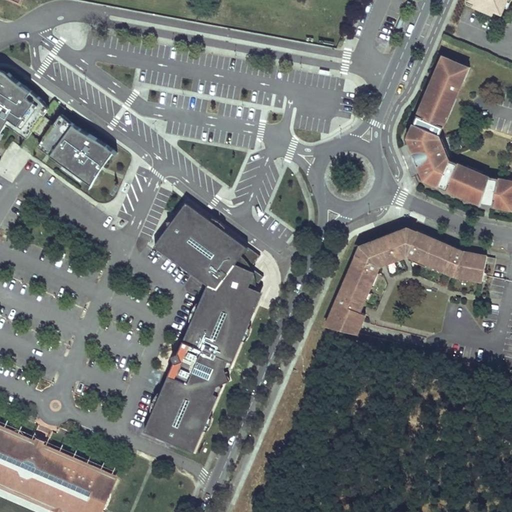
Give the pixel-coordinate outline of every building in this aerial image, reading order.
[(470,0),(475,2),(474,5),(491,13),(493,10),(501,13),(506,0),(470,0)] [(453,61),(443,56),(439,64),(444,66),(445,62),(451,65),(453,61)] [(459,73),(462,65),(453,61),(451,65),(445,62),(444,66),(439,64),(427,92),(432,94),(430,98),(436,100),(434,104),(433,107),(427,104),(425,108),(421,106),(408,137),(414,153),(423,149),(426,158),(418,162),(425,178),(457,192),(458,189),(470,194),(469,198),(481,203),(503,209),(504,205),(511,207),(511,201),(511,187),(509,187),(510,183),(489,178),(479,174),(478,177),(466,172),(467,168),(445,158),(436,137),(445,117),(440,115),(443,108),(446,100),(451,102),(463,75),(459,73)] [(0,141),(5,133),(3,132),(7,123),(28,138),(33,131),(44,116),(50,108),(32,91),(5,70),(2,69),(0,69),(0,141)] [(436,100),(430,98),(432,94),(427,92),(421,106),(425,108),(427,104),(433,107),(434,104),(436,100)] [(445,117),(451,102),(446,100),(443,108),(440,115),(445,117)] [(91,183),(113,153),(115,152),(114,151),(108,145),(99,139),(83,130),(73,123),(66,117),(63,114),(62,116),(56,124),(44,139),(40,146),(65,164),(63,168),(82,182),(85,179),(91,183)] [(33,131),(44,139),(56,124),(44,116),(33,131)] [(426,158),(423,149),(414,153),(418,162),(426,158)] [(479,174),(467,168),(466,172),(478,177),(479,174)] [(470,194),(458,189),(457,192),(469,198),(470,194)] [(208,217),(184,199),(171,217),(165,217),(165,225),(152,243),(176,261),(174,263),(176,266),(177,268),(180,270),(184,272),(187,274),(189,271),(206,283),(199,300),(196,299),(194,300),(191,303),(189,307),(188,311),(187,313),(187,317),(187,320),(190,320),(177,351),(170,353),(172,360),(160,390),(157,389),(154,392),(152,395),(151,397),(150,400),(149,404),(149,406),(149,408),(149,410),(150,411),(142,429),(164,439),(166,444),(171,442),(192,451),(201,432),(203,433),(206,431),(208,428),(209,426),(210,424),(211,422),(212,418),(212,414),(212,412),(209,412),(218,393),(221,386),(220,383),(229,378),(226,369),(229,368),(240,342),(241,343),(243,341),(245,340),(247,337),(249,333),(251,328),(251,325),(251,323),(249,321),(256,303),(243,298),(260,274),(249,266),(258,252),(222,227),(224,223),(221,220),(218,217),(216,216),(212,214),(210,213),(208,217)] [(417,231),(408,228),(397,231),(401,240),(407,237),(410,239),(411,236),(414,237),(417,231)] [(486,263),(487,257),(487,256),(465,252),(417,231),(414,237),(411,236),(410,239),(407,237),(401,240),(397,231),(370,242),(374,250),(368,252),(366,256),(364,255),(362,257),(357,255),(327,324),(335,326),(335,329),(341,330),(351,333),(353,326),(360,328),(366,315),(360,312),(365,299),(363,298),(365,292),(368,293),(374,279),(371,277),(374,272),(376,273),(379,266),(407,255),(414,258),(415,255),(421,258),(420,260),(434,267),(435,264),(441,267),(440,269),(457,277),(461,277),(462,275),(468,276),(467,278),(482,281),(486,263)] [(374,250),(370,242),(361,246),(357,255),(362,257),(364,255),(366,256),(368,252),(374,250)] [(0,482),(51,504),(50,507),(60,511),(68,511),(69,511),(102,511),(106,507),(110,497),(111,490),(111,485),(115,476),(106,472),(101,467),(94,462),(87,459),(72,457),(47,447),(48,444),(44,442),(45,441),(41,439),(37,437),(36,439),(33,438),(32,440),(0,426),(0,482)]
